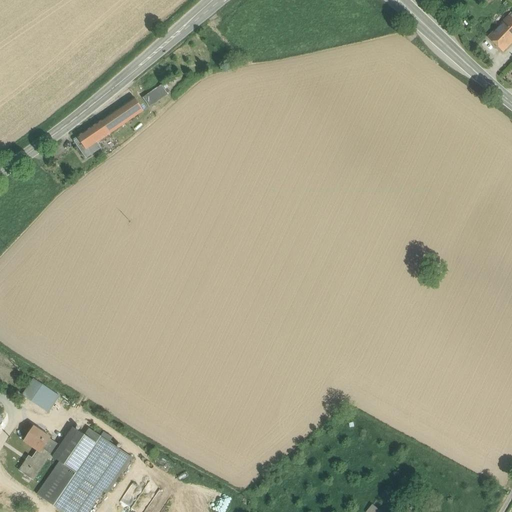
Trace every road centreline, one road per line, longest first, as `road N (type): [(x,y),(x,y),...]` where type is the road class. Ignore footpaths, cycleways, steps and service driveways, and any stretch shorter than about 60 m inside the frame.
road 1 (secondary): [(0,174),(218,0)]
road 2 (secondary): [(396,0),(511,101)]
